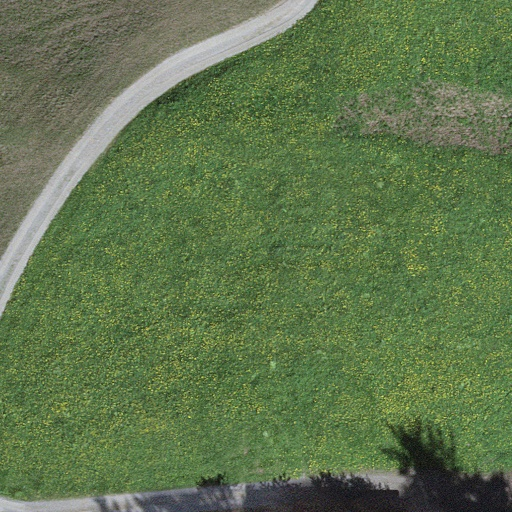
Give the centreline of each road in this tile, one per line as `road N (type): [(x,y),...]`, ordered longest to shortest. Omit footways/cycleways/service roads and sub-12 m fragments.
road 1 (track): [(316,0),(175,76),(108,123),(0,309)]
road 2 (track): [(129,511),(411,492),(511,500)]
